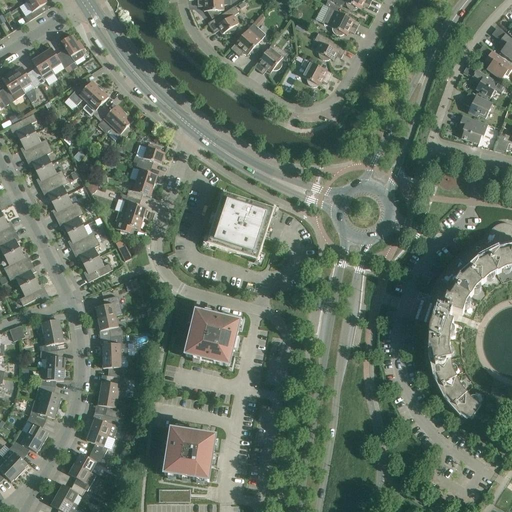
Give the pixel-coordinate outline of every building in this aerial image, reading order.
[(30,0),(26,3),(19,8),(25,17),(24,18),(27,23),(30,21),(34,19),(42,14),(39,9),(46,4),(47,4),(47,3),(48,2),(46,0),(30,0)] [(223,0),(197,0),(198,8),(204,7),(204,12),(207,12),(212,19),(221,14),(221,13),(221,11),(224,11),(223,0)] [(332,0),(332,1),(343,6),(345,2),(346,3),(346,5),(346,7),(347,8),(349,9),(350,10),(352,11),(354,11),(356,10),(358,9),(361,10),(363,6),(368,9),(372,0),(332,0)] [(245,2),(239,6),(242,11),(248,7),(245,2)] [(329,2),(326,7),(329,8),(336,12),(338,7),(329,2)] [(235,7),(208,24),(214,34),(219,31),(222,35),(225,33),(226,34),(228,34),(230,34),(232,34),(233,33),(235,31),(236,30),(236,28),(236,26),(239,24),(234,16),(239,13),(235,7)] [(329,8),(322,23),(329,27),(332,29),(332,30),(333,32),(334,34),(335,35),(337,36),(339,36),(341,36),(342,36),(344,35),(347,36),(349,32),(354,35),(360,24),(337,12),(336,12),(329,8)] [(253,24),(231,49),(240,57),(244,53),(247,56),(250,53),(252,54),(253,54),(255,53),(257,52),(258,51),(259,49),(259,47),(259,45),(258,43),(266,35),(253,24)] [(499,40),(505,33),(497,27),(491,34),(499,40)] [(346,49),(318,34),(315,41),(320,44),(315,52),(318,53),(318,55),(319,57),(320,59),(321,60),(323,61),(325,61),(327,61),(328,61),(330,60),(333,61),(335,57),(340,60),(346,49)] [(500,42),(498,43),(504,48),(500,52),(511,61),(511,39),(505,34),(505,35),(500,42)] [(72,36),(62,43),(66,49),(67,52),(62,55),(70,66),(72,69),(73,71),(77,68),(74,63),(84,57),(84,55),(81,51),(84,49),(78,41),(76,42),(72,36)] [(268,40),(262,47),(265,50),(272,43),(268,40)] [(479,51),(486,56),(491,51),(483,45),(479,51)] [(270,47),(254,68),(263,75),(267,71),(271,74),(273,71),(275,71),(276,71),(278,70),(280,69),(281,68),(282,66),(282,64),(282,62),(281,60),(283,58),(270,47)] [(43,55),(42,55),(51,70),(61,64),(65,69),(70,66),(62,55),(58,58),(56,55),(52,49),(47,52),(46,51),(42,54),(43,55)] [(511,66),(492,52),(485,62),(490,66),(487,70),(501,81),(505,75),(507,77),(511,70),(511,66)] [(33,61),(32,62),(36,68),(38,71),(33,74),(40,85),(45,82),(44,81),(45,80),(49,86),(58,81),(54,75),(51,70),(42,55),(37,58),(37,57),(32,60),(33,61)] [(333,75),(304,60),(301,66),(306,69),(302,77),(307,80),(307,82),(307,84),(308,85),(310,87),(311,87),(313,88),(315,88),(317,87),(319,86),(319,87),(322,83),(327,86),(333,75)] [(464,72),(471,76),(475,69),(468,65),(464,72)] [(17,70),(12,73),(13,74),(12,74),(22,89),(25,95),(26,94),(32,104),(37,101),(36,93),(33,89),(35,88),(40,85),(33,74),(28,77),(26,75),(22,68),(17,71),(17,70)] [(476,70),(471,79),(480,84),(476,91),(479,93),(478,95),(486,99),(487,98),(490,99),(495,91),(501,95),(505,88),(476,70)] [(3,80),(2,81),(8,89),(3,93),(10,104),(16,101),(25,95),(22,89),(12,74),(8,77),(8,76),(2,79),(3,80)] [(72,95),(68,99),(77,106),(80,103),(83,100),(87,104),(100,90),(92,82),(85,90),(80,86),(72,95)] [(87,104),(83,109),(91,117),(93,115),(97,119),(105,110),(101,106),(109,98),(100,90),(87,104)] [(0,108),(2,110),(10,104),(3,93),(0,94),(0,108)] [(468,93),(463,104),(471,108),(468,114),(477,118),(478,116),(486,119),(492,105),(468,93)] [(105,110),(97,119),(101,123),(98,127),(106,134),(107,134),(109,131),(112,128),(125,114),(117,106),(111,112),(109,114),(105,110)] [(16,113),(9,118),(13,125),(22,120),(21,120),(17,113),(16,113)] [(109,131),(107,134),(115,142),(118,139),(122,143),(130,134),(126,130),(128,128),(133,122),(125,114),(112,128),(109,131)] [(20,142),(36,134),(31,124),(37,122),(33,115),(9,127),(14,137),(17,136),(20,142)] [(460,123),(458,129),(463,131),(464,131),(461,139),(479,145),(481,137),(484,138),(488,126),(462,117),(460,123)] [(20,149),(25,159),(49,146),(46,140),(41,143),(36,134),(20,142),(24,148),(20,149)] [(496,146),(494,152),(499,153),(505,154),(509,143),(504,141),(505,137),(500,135),(498,139),(496,146)] [(133,162),(135,163),(137,164),(149,167),(151,162),(154,163),(161,165),(165,154),(158,152),(160,148),(148,144),(147,148),(139,146),(136,157),(135,157),(133,162)] [(33,167),(36,173),(52,165),(47,155),(53,153),(49,146),(25,159),(30,168),(33,167)] [(86,163),(79,166),(82,172),(89,169),(86,163)] [(137,164),(136,169),(140,171),(136,181),(154,187),(158,176),(147,173),(149,167),(137,164)] [(36,180),(41,190),(65,177),(62,171),(57,174),(52,165),(36,173),(39,179),(36,180)] [(49,198),(52,204),(68,196),(63,186),(68,184),(65,177),(41,190),(46,199),(49,198)] [(129,191),(127,196),(138,200),(140,195),(150,198),(154,187),(136,181),(133,192),(129,191)] [(88,185),(86,187),(91,196),(95,194),(97,191),(98,188),(88,185)] [(122,195),(121,201),(125,202),(121,213),(125,214),(143,220),(144,218),(146,219),(148,211),(146,211),(147,209),(136,206),(138,200),(127,196),(122,195)] [(224,195),(208,245),(258,261),(267,232),(269,226),(274,211),(224,195)] [(52,211),(57,221),(81,208),(78,202),(72,205),(68,196),(52,204),(55,210),(52,211)] [(65,229),(68,235),(83,227),(79,217),(84,215),(81,208),(57,221),(62,230),(65,229)] [(118,222),(115,229),(116,229),(118,230),(117,231),(124,233),(124,232),(127,233),(129,227),(140,231),(143,220),(125,214),(122,224),(118,222)] [(4,218),(0,220),(0,239),(15,232),(11,222),(7,224),(4,218)] [(422,304),(417,318),(431,323),(429,330),(428,354),(433,377),(443,399),(460,417),(462,414),(469,419),(471,420),(481,405),(473,400),(461,387),(453,370),(449,352),(450,334),(453,323),(449,322),(452,313),(462,317),(466,306),(476,291),(490,278),(506,270),(511,268),(511,225),(511,226),(509,225),(506,224),(503,224),(500,224),(498,225),(495,227),(493,229),(491,231),(489,233),(488,236),(488,240),(470,250),(449,268),(434,291),(429,306),(422,304)] [(71,241),(68,242),(73,252),(97,240),(94,233),(88,236),(84,227),(68,235),(71,241)] [(20,241),(15,232),(0,239),(0,248),(4,257),(20,249),(17,243),(20,241)] [(121,238),(115,242),(124,260),(131,257),(121,238)] [(81,260),(84,266),(99,258),(95,249),(100,246),(97,240),(73,252),(77,261),(81,260)] [(20,249),(4,257),(9,266),(4,269),(7,275),(31,263),(26,253),(23,255),(20,249)] [(104,267),(99,258),(84,266),(87,272),(83,273),(88,283),(113,271),(109,264),(104,267)] [(36,272),(31,263),(7,275),(10,281),(16,279),(20,288),(36,280),(33,274),(36,272)] [(137,279),(133,280),(136,289),(141,287),(137,279)] [(36,280),(20,288),(25,297),(20,300),(23,307),(47,294),(42,284),(39,286),(36,280)] [(95,308),(98,320),(116,316),(122,315),(118,298),(116,297),(103,300),(104,307),(95,308)] [(196,314),(186,357),(193,359),(201,361),(229,368),(231,360),(232,356),(232,355),(233,352),(239,353),(239,352),(239,351),(238,351),(238,350),(237,350),(234,349),(235,343),(239,344),(240,344),(240,343),(241,343),(241,342),(242,341),(236,340),(237,337),(237,336),(238,332),(240,324),(211,317),(204,316),(196,314)] [(118,327),(116,316),(98,320),(101,332),(109,330),(110,338),(123,336),(122,327),(118,327)] [(43,328),(30,330),(31,338),(44,336),(61,332),(62,332),(61,324),(60,324),(59,321),(42,324),(43,328)] [(15,329),(19,340),(25,338),(21,326),(15,329)] [(14,343),(19,340),(15,329),(9,331),(14,343)] [(46,346),(39,347),(41,353),(53,352),(53,346),(63,344),(63,340),(64,340),(62,332),(61,332),(44,336),(46,346)] [(102,345),(103,357),(121,357),(127,357),(127,344),(126,344),(126,342),(126,336),(123,336),(110,338),(111,345),(102,345)] [(41,353),(40,359),(47,359),(47,370),(64,370),(65,370),(65,363),(64,362),(65,359),(54,358),(53,352),(41,353)] [(121,368),(121,357),(103,357),(103,369),(108,369),(108,377),(111,377),(122,378),(125,378),(125,368),(121,368)] [(40,369),(39,386),(44,387),(51,388),(53,382),(63,382),(64,378),(65,378),(65,370),(64,370),(47,370),(40,369)] [(125,378),(122,378),(111,377),(111,384),(102,383),(100,395),(118,397),(124,398),(126,384),(127,378),(125,378)] [(39,386),(37,391),(42,393),(44,393),(41,403),(59,409),(61,401),(60,401),(61,397),(54,395),(51,394),(51,388),(44,387),(39,386)] [(107,408),(105,415),(118,419),(120,409),(116,409),(118,397),(100,395),(98,407),(107,408)] [(34,401),(30,417),(41,422),(44,416),(54,419),(55,416),(56,416),(59,409),(41,403),(34,401)] [(95,420),(91,431),(108,437),(114,439),(119,425),(120,419),(118,419),(105,415),(105,416),(103,422),(95,420)] [(30,417),(27,422),(33,426),(27,435),(42,443),(43,444),(47,437),(46,437),(48,433),(39,428),(41,422),(30,417)] [(6,423),(4,427),(10,431),(13,427),(6,423)] [(21,431),(13,445),(23,453),(27,448),(37,454),(38,450),(39,451),(43,444),(27,435),(21,431)] [(92,452),(104,457),(108,449),(104,448),(108,437),(91,431),(87,442),(95,445),(92,452)] [(213,454),(214,450),(216,438),(171,431),(165,476),(209,483),(211,467),(217,467),(217,466),(217,465),(216,465),(216,464),(212,464),(213,457),(217,458),(218,458),(218,457),(219,457),(219,455),(213,454)] [(7,462),(20,475),(26,469),(25,468),(27,466),(20,458),(23,453),(13,445),(2,457),(7,462)] [(81,454),(75,465),(90,473),(96,464),(100,466),(105,468),(109,460),(104,457),(92,452),(89,459),(81,454)] [(121,453),(118,463),(125,466),(128,455),(121,453)] [(0,478),(4,475),(11,483),(14,480),(15,481),(20,475),(7,462),(0,469),(0,478)] [(75,465),(69,475),(77,479),(74,484),(85,491),(87,492),(96,477),(90,473),(75,465)] [(82,497),(85,491),(74,484),(71,490),(63,485),(57,496),(73,505),(78,495),(82,497)] [(190,503),(190,491),(159,491),(159,503),(190,503)] [(59,511),(58,511),(75,511),(78,508),(73,505),(57,496),(51,506),(59,511)]
